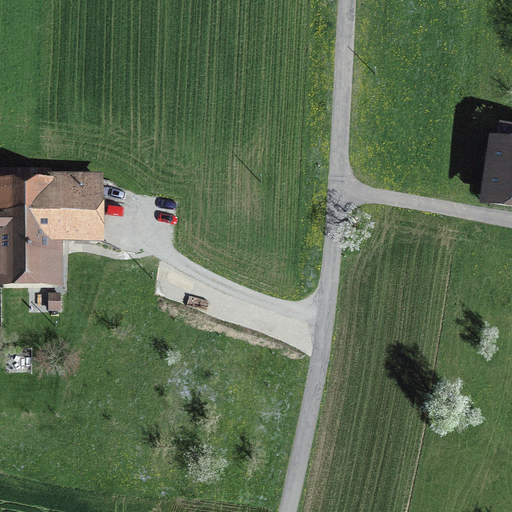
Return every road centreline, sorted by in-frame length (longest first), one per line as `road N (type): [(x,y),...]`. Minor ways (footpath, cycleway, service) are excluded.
road 1 (unclassified): [(345,0),(331,240),(284,511)]
road 2 (track): [(138,231),(196,275),(321,320)]
road 3 (track): [(511,224),(334,193)]
